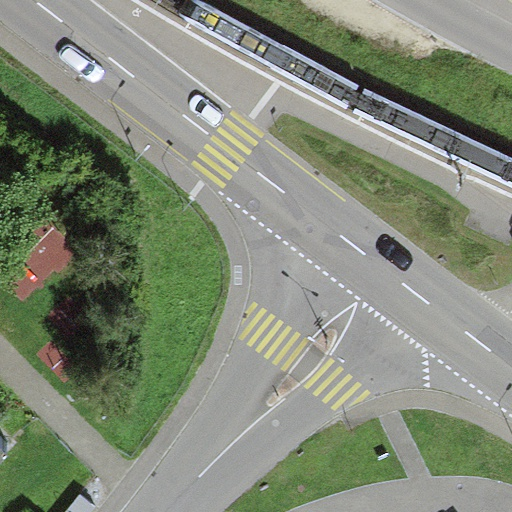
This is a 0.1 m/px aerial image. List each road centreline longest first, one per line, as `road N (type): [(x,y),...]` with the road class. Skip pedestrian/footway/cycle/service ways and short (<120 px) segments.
road 1 (primary): [(33,0),(381,265)]
road 2 (residential): [(381,265),(304,361),(159,511)]
road 3 (primary): [(381,265),(511,366)]
